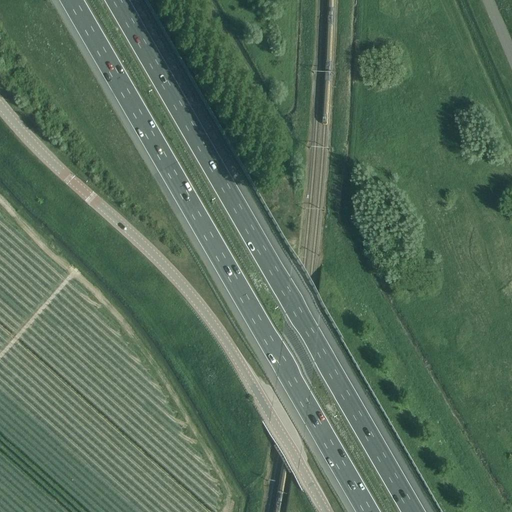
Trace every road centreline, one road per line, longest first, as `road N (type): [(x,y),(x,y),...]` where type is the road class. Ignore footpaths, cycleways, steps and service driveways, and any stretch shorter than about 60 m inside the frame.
road 1 (motorway): [(66,0),(364,511)]
road 2 (motorway): [(409,511),(116,0)]
road 3 (secondary): [(324,511),(194,301),(0,107)]
road 4 (track): [(511,153),(444,0)]
